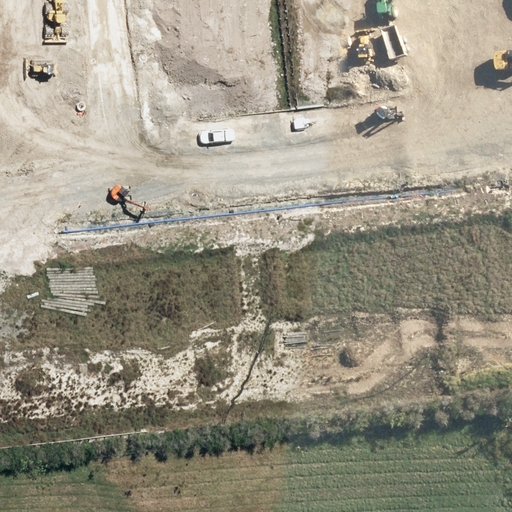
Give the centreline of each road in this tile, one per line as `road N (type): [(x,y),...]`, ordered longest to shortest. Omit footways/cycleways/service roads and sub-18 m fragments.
road 1 (residential): [(511,344),(0,398)]
road 2 (residential): [(463,130),(120,172)]
road 3 (residential): [(120,172),(99,0)]
road 4 (residential): [(463,130),(448,0)]
road 5 (residential): [(120,172),(0,187)]
